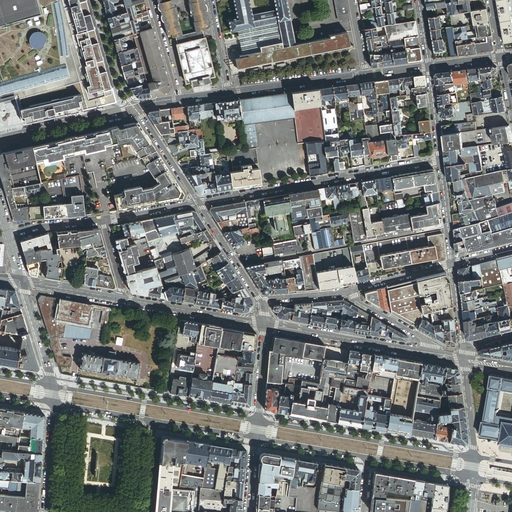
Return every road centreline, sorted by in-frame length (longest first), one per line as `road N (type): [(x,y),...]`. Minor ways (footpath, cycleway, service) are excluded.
road 1 (residential): [(196,203),(441,160)]
road 2 (tertiary): [(472,457),(257,420)]
road 3 (tertiary): [(257,420),(51,385)]
road 4 (residential): [(264,326),(424,354)]
road 5 (residential): [(125,300),(264,326)]
road 6 (residential): [(227,92),(366,74)]
road 7 (residential): [(0,141),(135,107)]
